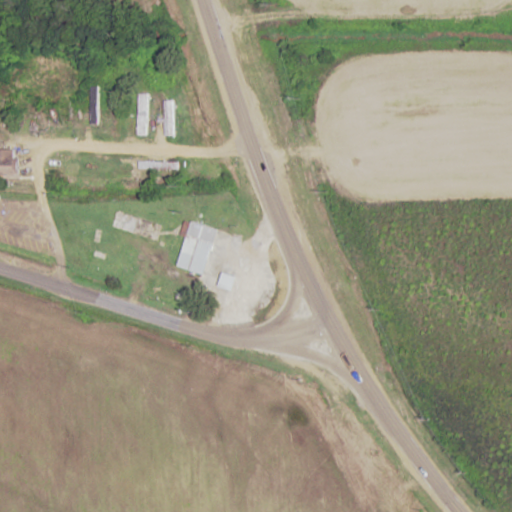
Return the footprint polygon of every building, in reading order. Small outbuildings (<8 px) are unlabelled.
[(140,91),(139,135),(149,135),(150,91),(140,91)] [(165,99),(166,135),(175,135),(174,99),(165,99)] [(0,149),(0,175),(18,175),(18,149),(0,149)] [(187,219),(220,231),(205,274),(172,263),(187,219)] [(84,252),(118,263),(115,273),(81,262),(84,252)] [(224,272),(220,285),(234,290),(238,277),(224,272)]
